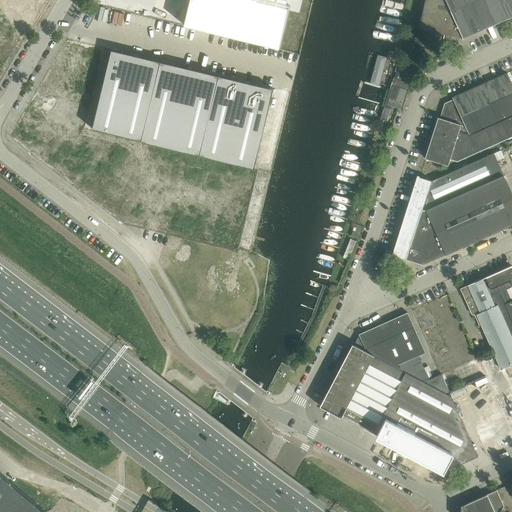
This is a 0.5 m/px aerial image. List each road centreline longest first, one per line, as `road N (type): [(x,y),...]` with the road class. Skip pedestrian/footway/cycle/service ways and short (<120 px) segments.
road 1 (unclassified): [(289,420),(209,366),(180,338),(136,257),(0,150)]
road 2 (motorway): [(293,511),(0,287)]
road 3 (unclassified): [(345,314),(426,81),(511,43)]
road 4 (motorway): [(0,325),(245,511)]
road 5 (unclassified): [(157,511),(0,409)]
road 6 (unclassified): [(345,314),(511,241)]
road 7 (unclassified): [(437,499),(289,420)]
road 8 (unclassified): [(0,427),(134,511)]
road 9 (unclassified): [(0,111),(66,0)]
